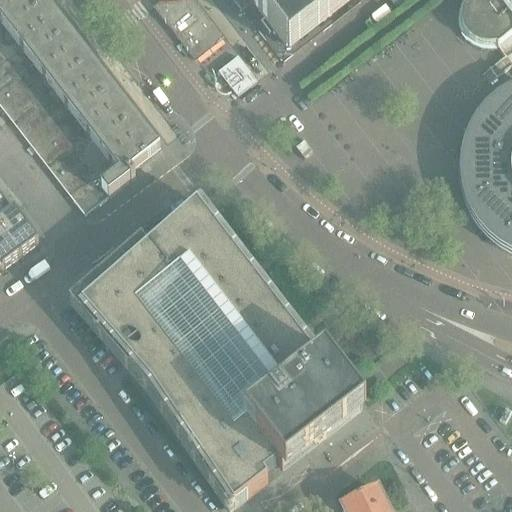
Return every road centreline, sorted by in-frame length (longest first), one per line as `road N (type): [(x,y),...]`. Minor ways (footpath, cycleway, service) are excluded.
road 1 (residential): [(511,348),(341,272),(220,149)]
road 2 (residential): [(26,295),(193,511)]
road 3 (residential): [(220,149),(105,0)]
road 4 (residential): [(83,253),(0,149)]
road 5 (residential): [(83,253),(181,180)]
